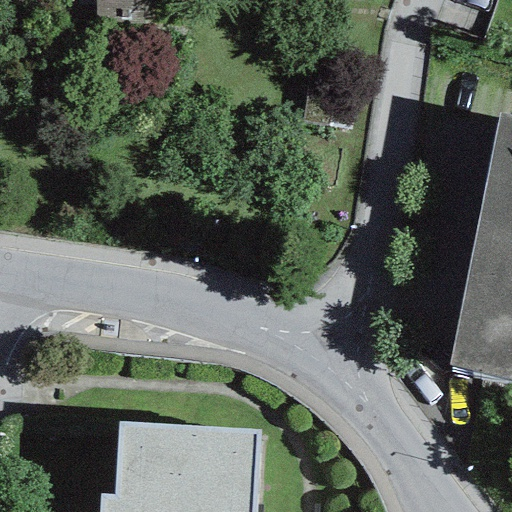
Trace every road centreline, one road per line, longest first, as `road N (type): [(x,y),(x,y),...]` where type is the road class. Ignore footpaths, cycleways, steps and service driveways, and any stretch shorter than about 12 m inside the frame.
road 1 (residential): [(336,345),(436,0)]
road 2 (residential): [(0,286),(336,345)]
road 3 (residential): [(336,345),(435,511)]
